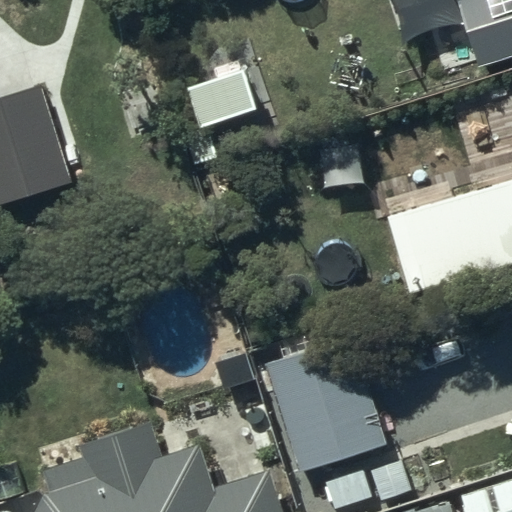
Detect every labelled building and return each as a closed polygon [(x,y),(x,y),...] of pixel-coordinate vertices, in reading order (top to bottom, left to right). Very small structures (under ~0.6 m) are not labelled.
[(511,0),(457,0),(480,68),(511,57),(511,0)] [(355,119),(369,169),(499,131),(485,82),(355,119)] [(0,100),(0,206),(62,189),(34,91),(0,100)] [(395,250),(406,289),(511,260),(511,237),(508,238),(503,221),(395,250)] [(262,362),(295,470),(385,443),(353,335),(262,362)] [(278,511),(264,467),(210,484),(197,441),(157,454),(146,420),(75,443),(79,454),(40,466),(47,489),(42,491),(28,511),(278,511)] [(511,511),(511,477),(457,495),(462,511),(511,511)]
